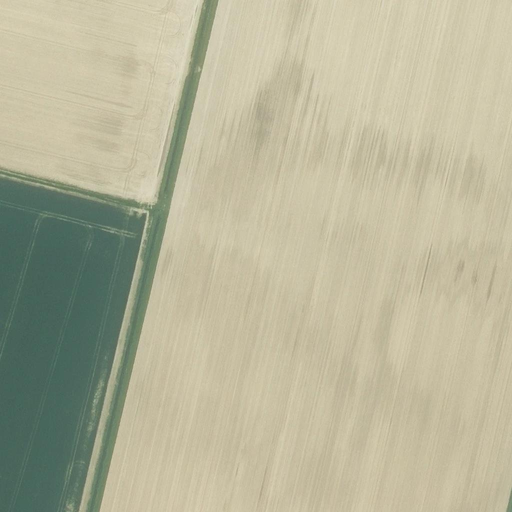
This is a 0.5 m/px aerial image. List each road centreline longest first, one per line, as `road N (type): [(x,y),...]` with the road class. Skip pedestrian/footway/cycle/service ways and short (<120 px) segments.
road 1 (track): [(0,172),(166,213),(215,0)]
road 2 (track): [(166,213),(96,511)]
